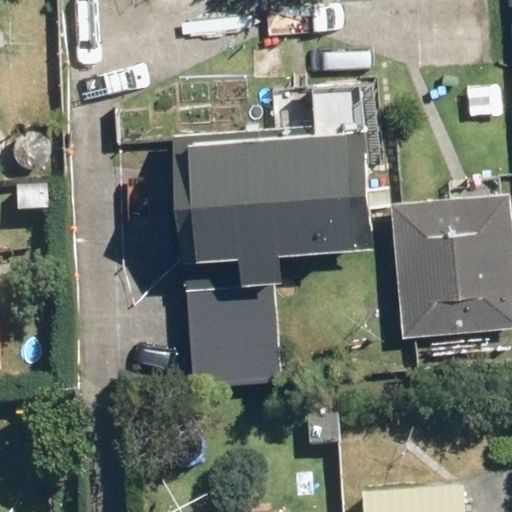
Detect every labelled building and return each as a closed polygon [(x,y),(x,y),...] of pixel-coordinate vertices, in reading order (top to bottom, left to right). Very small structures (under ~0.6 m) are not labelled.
[(150,0),(151,11),(223,7),(222,0),(150,0)] [(417,0),(421,67),(497,64),(493,0),(417,0)] [(275,241),(372,233),(363,122),(176,136),(194,379),(285,373),(275,241)] [(404,333),(511,323),(511,192),(511,188),(392,198),(404,333)] [(364,511),(465,511),(464,489),(364,496),(364,511)]
